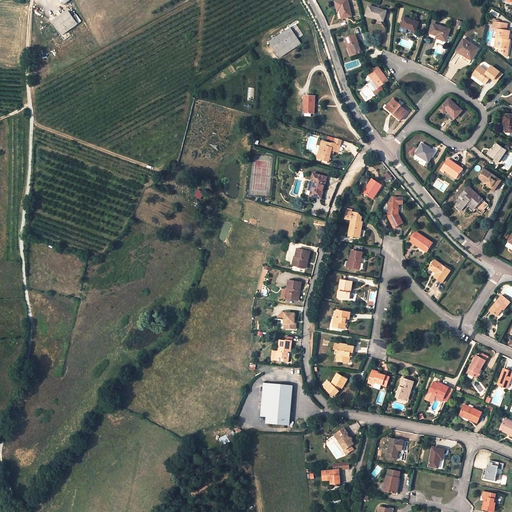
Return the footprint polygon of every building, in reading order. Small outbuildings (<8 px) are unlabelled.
[(351,16),(347,0),(343,0),(335,2),(338,11),(340,11),(342,18),(351,16)] [(384,22),(387,12),(369,6),(366,16),(384,22)] [(69,11),(54,22),(63,35),(79,24),(69,11)] [(419,22),(404,17),(401,27),(400,28),(401,31),(407,33),(408,30),(416,32),(419,22)] [(507,24),(494,22),(493,29),(498,30),(495,47),(506,49),(506,48),(507,40),(509,40),(510,35),(511,31),(506,30),(507,24)] [(430,34),(434,35),(433,38),(436,39),(446,42),(450,30),(433,24),(430,34)] [(292,30),(270,42),(279,58),(301,46),(292,30)] [(346,39),(348,47),(350,47),(353,56),(363,53),(360,43),(359,44),(356,36),(346,39)] [(464,40),(457,52),(472,61),(477,52),(468,46),(470,43),(464,40)] [(470,43),(468,46),(477,52),(479,49),(470,43)] [(368,74),(374,81),(376,80),(381,87),(389,81),(378,66),(368,74)] [(492,66),(487,72),(480,66),(476,70),(478,72),(475,76),(480,80),(483,77),(485,78),(487,75),(494,80),(500,72),(492,66)] [(315,98),(302,98),(302,104),(306,105),(305,114),(315,114),(315,98)] [(402,106),(393,99),(387,108),(394,114),(395,114),(402,120),(408,113),(401,107),(402,106)] [(462,111),(449,100),(440,110),(445,114),(447,111),(456,118),(462,111)] [(456,118),(447,111),(445,114),(453,121),(456,118)] [(511,114),(504,115),(503,123),(506,123),(506,132),(511,133),(511,137),(511,114)] [(332,151),(335,151),(339,152),(340,146),(334,144),(333,145),(322,142),(319,154),(321,155),(320,159),(329,162),(331,153),(332,151)] [(435,152),(422,144),(416,155),(422,159),(429,162),(435,152)] [(489,155),(499,162),(507,151),(497,144),(493,150),(489,155)] [(449,162),(450,161),(444,158),(437,168),(443,172),(444,169),(446,170),(446,171),(457,179),(464,169),(452,161),(451,163),(449,162)] [(481,167),(477,173),(485,179),(483,182),(491,188),(497,178),(481,167)] [(388,181),(392,178),(388,173),(384,176),(388,181)] [(475,176),(483,182),(485,179),(477,173),(475,176)] [(315,182),(313,191),(311,196),(322,199),(327,178),(314,175),(312,181),(315,182)] [(372,179),(368,185),(370,186),(365,193),(374,199),(382,186),(372,179)] [(469,187),(462,195),(465,198),(457,207),(461,211),(467,204),(469,202),(476,208),(482,213),(489,205),(483,200),(469,187)] [(195,196),(201,200),(205,193),(198,189),(195,196)] [(403,197),(392,197),(389,203),(388,212),(389,212),(389,215),(388,216),(394,228),(403,223),(398,214),(399,203),(403,204),(403,197)] [(362,230),(363,222),(361,221),(362,217),(359,213),(355,213),(347,211),(346,219),(352,220),(349,236),(359,238),(360,230),(362,230)] [(417,233),(411,241),(412,242),(415,244),(419,246),(420,245),(428,250),(433,243),(417,233)] [(298,249),(296,258),(298,258),(296,266),(306,269),(310,252),(298,249)] [(363,252),(352,250),(349,268),(358,269),(360,261),(361,261),(363,252)] [(435,260),(430,268),(438,273),(435,277),(442,282),(443,282),(451,270),(435,260)] [(351,282),(341,280),(338,298),(350,300),(351,293),(349,293),(351,282)] [(301,283),(289,281),(288,289),(285,289),(284,299),(289,299),(299,301),(301,283)] [(502,296),(490,310),(493,313),(497,316),(503,308),(504,309),(510,302),(502,296)] [(350,313),(337,310),(336,316),(335,316),(333,327),(342,328),(343,323),(345,324),(346,318),(348,319),(349,319),(350,313)] [(294,323),(293,323),(293,318),(293,313),(283,313),(283,322),(285,323),(285,328),(294,328),(294,323)] [(278,351),(277,351),(276,361),(280,361),(281,359),(284,359),(284,362),(288,362),(289,357),(287,357),(287,353),(288,353),(288,352),(290,352),(292,341),(286,341),(286,342),(279,341),(278,351)] [(340,345),(335,344),(334,350),(338,350),(337,355),(338,355),(340,355),(339,361),(349,363),(350,357),(351,352),(353,353),(354,347),(347,346),(348,345),(341,344),(340,345)] [(467,373),(476,378),(477,377),(480,370),(486,361),(480,357),(477,356),(467,373)] [(511,371),(504,369),(498,385),(511,390),(511,389),(511,371)] [(387,387),(390,377),(372,371),(369,382),(375,384),(375,382),(384,385),(384,386),(387,387)] [(342,388),(347,380),(337,374),(332,383),(334,384),(333,385),(332,384),(327,389),(334,396),(339,391),(338,390),(340,387),(342,388)] [(396,397),(405,400),(409,390),(411,391),(414,382),(403,378),(396,397)] [(436,396),(443,399),(449,388),(441,384),(440,385),(438,384),(434,382),(428,394),(435,397),(436,396)] [(274,384),(273,384),(264,383),(262,416),(271,417),(271,416),(274,384)] [(271,416),(288,418),(291,418),(293,386),(290,386),(274,384),(271,416)] [(449,388),(443,399),(448,401),(453,390),(449,388)] [(435,397),(428,394),(425,401),(432,404),(434,399),(441,403),(443,399),(436,396),(435,397)] [(464,405),(460,414),(469,418),(468,419),(477,423),(482,413),(464,405)] [(270,423),(287,425),(288,418),(271,416),(271,417),(270,423)] [(511,421),(505,418),(503,424),(507,426),(506,428),(504,431),(508,433),(511,434),(510,435),(511,435),(511,421)] [(336,432),(340,438),(338,440),(344,449),(343,450),(346,454),(353,448),(350,444),(352,443),(351,440),(352,437),(348,437),(346,434),(348,433),(343,427),(336,432)] [(235,433),(233,431),(219,438),(223,445),(238,437),(235,433)] [(402,451),(404,441),(391,438),(387,458),(397,459),(398,452),(397,452),(397,450),(402,451)] [(433,447),(429,466),(438,468),(440,460),(440,458),(443,459),(445,450),(433,447)] [(486,479),(495,481),(499,462),(490,460),(489,464),(488,464),(486,471),(488,471),(486,479)] [(342,482),(341,469),(333,469),(324,470),(325,479),(333,478),(333,483),(342,482)] [(385,487),(384,491),(396,494),(401,472),(388,470),(387,476),(386,476),(385,484),(387,484),(386,487),(385,487)] [(495,494),(485,492),(484,497),(485,497),(489,498),(488,502),(485,502),(485,505),(483,505),(482,509),(493,511),(495,503),(494,503),(494,499),(495,494)]
